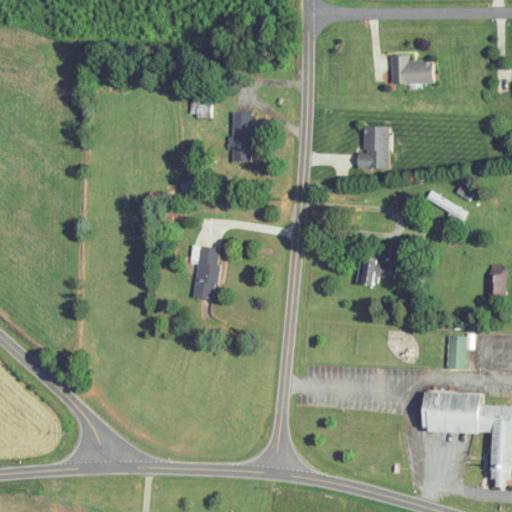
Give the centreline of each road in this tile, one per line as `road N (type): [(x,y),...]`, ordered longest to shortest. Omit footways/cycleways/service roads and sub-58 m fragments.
road 1 (residential): [(278,470),(296,238),(298,0)]
road 2 (tertiary): [(0,476),(194,465),(278,470),(438,511)]
road 3 (residential): [(298,19),(511,16)]
road 4 (residential): [(0,338),(146,469)]
